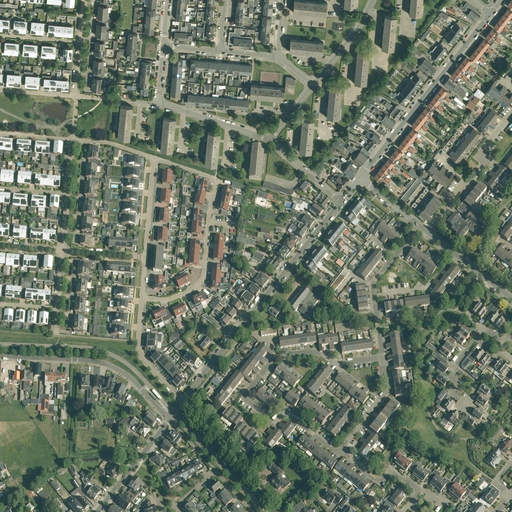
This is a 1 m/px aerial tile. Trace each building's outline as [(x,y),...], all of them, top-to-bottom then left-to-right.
[(302,0),(294,0),(293,12),(301,13),(309,13),(311,1),(302,0)] [(421,15),(422,0),(410,0),(410,6),(409,14),(421,15)] [(327,2),(311,1),(309,13),(317,14),(326,15),(327,2)] [(101,6),(100,6),(99,6),(98,12),(107,13),(108,4),(102,3),(101,6)] [(445,5),(441,10),(445,12),(446,11),(453,15),(455,10),(445,5)] [(466,6),(465,8),(464,8),(477,19),(480,15),(471,9),(470,10),(466,6)] [(477,19),(464,8),(463,10),(467,14),(466,15),(475,22),(477,19)] [(100,18),(100,21),(106,22),(107,13),(98,12),(98,18),(100,18)] [(189,13),(183,13),(177,12),(176,18),(178,19),(178,20),(184,21),(184,20),(185,21),(185,19),(186,19),(186,16),(188,16),(189,13)] [(504,13),(501,18),(506,22),(508,20),(510,21),(511,20),(511,19),(510,17),(504,13)] [(384,24),(383,32),(396,33),(397,17),(384,16),(384,24)] [(11,27),(12,20),(9,20),(9,19),(3,18),(2,29),(8,30),(8,27),(11,27)] [(252,19),(242,19),(236,18),(235,24),(237,24),(237,26),(243,27),(243,25),(242,25),(242,21),(247,22),(246,23),(252,24),(252,19)] [(504,28),(505,27),(506,26),(504,24),(506,22),(501,18),(497,22),(502,26),(504,28)] [(20,31),(20,21),(12,20),(11,27),(14,28),(14,30),(20,31)] [(25,29),(28,29),(29,22),(20,21),(20,31),(25,31),(25,29)] [(97,24),(97,30),(106,31),(106,22),(100,21),(100,24),(97,24)] [(29,22),(28,29),(32,29),(31,32),(37,32),(38,22),(29,22)] [(46,30),(46,23),(38,22),(37,32),(42,33),(43,30),(46,30)] [(174,38),(174,39),(180,39),(181,29),(182,22),(179,22),(178,29),(175,29),(175,32),(172,31),(171,38),(174,38)] [(187,30),(187,33),(186,40),(192,40),(195,40),(196,30),(193,30),(193,34),(190,33),(191,23),(188,22),(187,26),(187,30)] [(450,27),(451,28),(459,34),(463,28),(456,22),(453,25),(452,25),(450,27)] [(504,28),(502,26),(497,22),(493,27),(499,31),(500,29),(502,30),(503,29),(504,28)] [(55,34),(55,24),(50,24),(50,23),(46,23),(46,30),(49,31),(49,33),(55,34)] [(233,44),(239,45),(240,38),(240,36),(241,28),(235,28),(234,36),(229,36),(228,42),(233,42),(233,44)] [(451,28),(448,32),(455,38),(459,34),(451,28)] [(489,32),(494,37),(496,38),(497,37),(498,36),(496,35),(498,32),(493,28),(489,32)] [(213,37),(213,31),(197,29),(197,32),(204,32),(203,39),(209,40),(209,37),(213,37)] [(105,39),(106,31),(97,30),(96,36),(99,36),(99,39),(105,39)] [(394,50),(396,33),(383,32),(382,40),(382,49),(394,50)] [(455,38),(448,32),(444,37),(452,43),(455,38)] [(496,38),(494,37),(489,32),(485,37),(490,41),(492,39),(494,41),(495,40),(496,38)] [(488,49),(488,48),(489,47),(487,45),(489,43),(484,38),(480,43),(485,47),(488,49)] [(96,42),(95,48),(104,48),(105,39),(99,39),(98,42),(96,42)] [(307,41),(290,39),(289,51),(298,52),(306,53),(307,41)] [(323,42),(307,41),(306,53),(314,54),(322,54),(323,42)] [(6,42),(5,44),(5,45),(2,45),(2,52),(5,52),(5,54),(11,54),(12,43),(6,42)] [(18,43),(12,43),(11,54),(17,55),(17,53),(20,54),(21,46),(18,46),(18,43)] [(436,45),(434,48),(442,55),(447,49),(439,43),(437,46),(436,45)] [(488,49),(485,47),(480,43),(476,48),(482,52),(483,50),(486,51),(487,50),(488,49)] [(24,44),(24,45),(24,47),(21,46),(20,54),(29,54),(30,44),(24,44)] [(39,55),(39,48),(36,48),(37,45),(30,44),(29,54),(39,55)] [(42,48),(39,48),(39,55),(48,56),(48,57),(49,46),(43,45),(42,48)] [(55,46),(49,46),(48,57),(54,58),(54,56),(57,57),(58,48),(58,50),(55,49),(55,46)] [(417,51),(418,50),(413,46),(408,52),(413,56),(415,53),(419,56),(421,54),(417,51)] [(71,58),(71,53),(72,48),(65,47),(64,50),(61,50),(60,61),(66,61),(66,58),(71,58)] [(103,57),(104,48),(95,48),(95,54),(97,54),(97,57),(103,57)] [(438,60),(442,55),(434,48),(432,51),(433,51),(430,55),(438,60)] [(480,54),(482,52),(476,48),(473,52),(478,56),(480,58),(481,57),(482,56),(480,54)] [(369,60),(370,51),(357,50),(356,58),(356,66),(368,68),(369,60)] [(480,58),(478,56),(473,52),(469,57),(474,61),(476,59),(478,61),(479,59),(480,58)] [(94,60),(94,66),(103,66),(103,57),(97,57),(97,60),(94,60)] [(466,57),(462,61),(468,66),(469,67),(470,66),(471,65),(469,63),(471,61),(466,57)] [(429,71),(433,74),(436,70),(431,67),(433,65),(425,59),(420,65),(428,72),(429,71)] [(462,61),(459,66),(464,70),(466,68),(467,69),(468,68),(469,67),(468,66),(462,61)] [(102,75),(103,66),(94,66),(93,72),(94,72),(94,75),(96,75),(102,75)] [(366,84),(368,68),(356,66),(355,75),(354,83),(366,84)] [(459,66),(455,71),(460,75),(462,76),(463,75),(464,74),(462,72),(464,70),(459,66)] [(455,71),(451,75),(456,79),(458,77),(460,79),(461,77),(462,76),(460,75),(455,71)] [(5,74),(4,81),(7,81),(7,84),(13,85),(14,74),(8,73),(8,74),(5,74)] [(411,79),(418,85),(423,79),(416,73),(413,76),(412,75),(410,78),(411,79)] [(20,82),(23,83),(23,76),(20,75),(20,74),(14,74),(13,85),(19,85),(20,82)] [(26,83),(26,84),(26,86),(32,86),(33,75),(26,75),(26,76),(23,76),(23,83),(26,83)] [(38,84),(41,84),(42,77),(39,77),(39,76),(33,75),(32,86),(38,87),(38,84)] [(103,75),(102,75),(96,75),(95,78),(93,78),(92,84),(102,84),(103,75)] [(44,87),(50,88),(51,78),(45,78),(45,77),(42,77),(41,84),(44,85),(44,87)] [(285,88),(284,87),(283,93),(294,94),(296,79),(293,79),(293,77),(286,77),(285,88)] [(456,83),(449,78),(449,77),(446,81),(458,90),(463,95),(465,92),(455,84),(456,83)] [(68,83),(68,80),(62,79),(61,89),(67,89),(67,90),(69,90),(70,83),(68,83)] [(415,89),(418,85),(411,79),(407,83),(415,89)] [(494,86),(497,82),(495,80),(485,93),(489,97),(491,95),(497,88),(494,86)] [(463,95),(458,90),(446,81),(443,84),(451,90),(452,89),(463,98),(465,96),(463,95)] [(415,89),(407,83),(404,88),(411,94),(415,89)] [(102,85),(102,84),(92,84),(91,84),(91,87),(92,87),(92,89),(94,90),(94,93),(100,93),(101,85),(102,85)] [(258,98),(266,98),(267,86),(252,84),(251,84),(250,97),(258,98)] [(328,101),(341,102),(342,85),(329,84),(329,93),(328,101)] [(266,98),(273,99),(274,99),(283,100),(283,93),(284,87),(267,86),(266,98)] [(497,88),(491,95),(489,97),(494,101),(496,99),(505,88),(503,86),(499,91),(497,88)] [(442,87),(438,92),(443,96),(445,97),(446,96),(447,97),(448,96),(445,94),(447,91),(442,87)] [(400,92),(408,98),(411,94),(404,88),(400,92)] [(496,99),(500,103),(506,96),(503,93),(506,89),(505,88),(496,99)] [(400,92),(399,91),(397,94),(398,95),(396,98),(403,104),(408,98),(400,92)] [(438,92),(434,96),(440,100),(441,98),(443,100),(444,99),(445,97),(443,96),(438,92)] [(471,94),(468,98),(475,103),(478,99),(471,94)] [(506,96),(500,103),(505,107),(511,98),(511,94),(509,98),(506,96)] [(434,96),(431,101),(436,105),(438,106),(439,105),(440,104),(438,103),(440,100),(434,96)] [(450,100),(449,101),(459,109),(464,103),(455,97),(453,99),(452,98),(450,100)] [(474,104),(468,100),(464,105),(470,109),(474,104)] [(339,118),(341,102),(328,101),(327,109),(326,117),(339,118)] [(387,101),(385,103),(400,115),(403,111),(396,105),(395,107),(387,101)] [(431,101),(427,105),(432,110),(434,107),(436,109),(437,108),(438,106),(436,105),(431,101)] [(397,119),(400,115),(385,103),(383,105),(388,108),(390,110),(388,112),(397,119)] [(119,114),(119,115),(119,122),(131,123),(133,106),(120,105),(119,114)] [(426,107),(422,111),(428,116),(430,117),(430,116),(431,115),(429,113),(431,111),(426,107)] [(375,111),(376,112),(392,125),(395,121),(386,114),(385,115),(378,110),(377,109),(375,111)] [(503,117),(499,115),(491,109),(487,114),(495,119),(497,116),(501,119),(503,117)] [(390,128),(392,125),(376,112),(375,111),(373,110),(371,113),(390,128)] [(422,111),(419,116),(424,120),(426,118),(428,119),(428,118),(430,117),(428,116),(422,111)] [(361,113),(357,120),(360,122),(365,115),(361,113)] [(487,114),(484,118),(495,127),(496,125),(492,122),(495,119),(487,114)] [(419,116),(415,121),(420,125),(422,126),(423,125),(424,124),(422,122),(424,120),(419,116)] [(176,118),(163,117),(162,125),(162,134),(174,135),(176,118)] [(484,118),(480,123),(487,129),(489,126),(494,129),(495,127),(484,118)] [(301,127),(300,135),(313,137),(315,120),(302,119),(301,127)] [(415,121),(411,125),(416,129),(418,127),(420,129),(421,127),(422,126),(420,125),(415,121)] [(118,128),(118,131),(117,138),(130,139),(131,123),(119,122),(118,128)] [(382,133),(384,135),(387,132),(385,130),(385,129),(377,123),(373,128),(375,130),(376,130),(381,134),(382,133)] [(487,137),(489,135),(485,132),(487,129),(480,123),(476,128),(485,135),(487,137)] [(413,128),(409,133),(414,137),(416,139),(417,138),(418,137),(416,135),(418,132),(413,128)] [(473,128),(469,133),(476,138),(480,134),(473,128)] [(220,133),(208,132),(207,140),(206,148),(218,149),(219,140),(220,133)] [(368,136),(375,141),(376,140),(378,142),(381,139),(379,137),(380,136),(375,132),(374,133),(371,132),(368,136)] [(409,133),(405,137),(411,142),(412,140),(414,141),(415,140),(416,139),(414,137),(409,133)] [(473,143),(476,138),(469,133),(466,137),(473,143)] [(173,151),(174,135),(162,134),(161,142),(160,150),(173,151)] [(311,153),(313,137),(300,135),(300,144),(299,152),(311,153)] [(367,141),(374,147),(377,144),(370,139),(369,140),(367,139),(361,135),(360,137),(366,140),(367,141)] [(405,137),(402,142),(407,146),(409,148),(410,147),(411,146),(409,144),(411,142),(405,137)] [(466,137),(462,142),(469,148),(473,143),(466,137)] [(371,152),(374,147),(367,141),(366,140),(364,142),(362,144),(364,146),(371,152)] [(12,144),(12,142),(6,141),(5,151),(5,154),(11,155),(11,152),(14,152),(15,145),(12,144)] [(18,142),(18,143),(18,145),(15,145),(14,152),(23,153),(24,143),(18,142)] [(402,142),(398,147),(403,151),(405,149),(407,151),(408,149),(409,148),(407,146),(402,142)] [(465,153),(469,148),(462,142),(458,147),(465,153)] [(23,153),(33,153),(33,146),(30,146),(30,143),(24,143),(23,153)] [(36,147),(33,146),(33,153),(42,154),(43,144),(37,144),(36,147)] [(43,144),(42,154),(51,155),(52,148),(49,148),(49,145),(43,144)] [(55,148),(52,148),(51,155),(61,156),(62,146),(55,145),(55,148)] [(89,148),(88,154),(98,155),(99,146),(92,145),(91,148),(89,148)] [(264,148),(252,147),(251,155),(250,163),(263,164),(264,148)] [(370,153),(363,147),(361,149),(358,148),(356,150),(352,147),(349,151),(353,154),(355,152),(357,154),(356,156),(363,162),(370,153)] [(458,147),(454,152),(461,157),(465,153),(458,147)] [(218,157),(218,149),(206,148),(205,155),(204,165),(217,166),(218,157)] [(397,148),(393,153),(398,157),(399,157),(401,158),(401,157),(403,158),(404,157),(400,155),(402,152),(397,148)] [(458,162),(461,157),(454,152),(450,157),(458,162)] [(393,153),(389,157),(395,162),(396,159),(398,161),(399,160),(400,160),(401,158),(399,157),(398,157),(393,153)] [(98,164),(98,155),(88,154),(88,160),(90,160),(90,163),(98,164)] [(424,161),(423,160),(415,154),(414,156),(419,160),(422,163),(424,161)] [(363,162),(356,156),(354,158),(352,155),(350,158),(360,166),(363,162)] [(348,164),(356,170),(359,167),(351,161),(348,159),(347,161),(342,157),(341,159),(344,161),(345,162),(348,164)] [(124,163),(123,168),(132,168),(133,165),(139,166),(140,160),(127,158),(126,163),(124,163)] [(388,159),(385,163),(390,167),(390,168),(392,169),(393,168),(394,167),(392,165),(394,163),(388,159)] [(434,165),(437,161),(435,159),(426,171),(431,175),(437,167),(434,165)] [(335,163),(338,165),(339,164),(342,166),(341,166),(344,169),(345,168),(353,174),(356,170),(348,164),(345,162),(344,161),(342,164),(338,160),(335,163)] [(87,166),(87,172),(97,173),(98,164),(90,163),(90,166),(87,166)] [(262,172),(263,164),(250,163),(249,171),(249,179),(261,180),(262,172)] [(385,163),(381,168),(386,172),(388,170),(390,171),(391,170),(392,169),(390,168),(390,167),(385,163)] [(342,171),(350,178),(353,174),(345,168),(344,169),(341,166),(342,166),(339,164),(338,165),(338,166),(343,170),(342,171)] [(497,172),(505,178),(509,173),(497,164),(496,166),(500,169),(497,172)] [(318,174),(322,170),(317,166),(313,170),(318,174)] [(436,178),(444,167),(443,166),(439,170),(437,167),(431,175),(436,178)] [(436,178),(440,182),(446,175),(443,173),(446,168),(444,167),(436,178)] [(123,168),(126,168),(125,177),(138,178),(139,172),(132,171),(132,168),(123,168)] [(381,168),(377,172),(383,177),(385,178),(386,177),(387,176),(385,174),(386,172),(381,168)] [(415,178),(418,174),(411,168),(408,172),(415,178)] [(410,179),(410,178),(411,177),(403,170),(402,172),(410,179)] [(13,181),(16,181),(16,172),(8,171),(7,183),(12,183),(13,181)] [(24,184),(25,173),(16,172),(16,181),(19,181),(18,184),(24,184)] [(96,182),(97,173),(87,172),(86,178),(89,178),(89,181),(95,182),(96,182)] [(377,172),(373,177),(379,181),(381,179),(383,181),(384,179),(385,178),(383,177),(377,172)] [(501,183),(505,178),(497,172),(495,175),(491,172),(490,174),(501,183)] [(30,185),(30,183),(30,182),(33,182),(34,173),(25,173),(24,184),(30,185)] [(42,186),(42,176),(37,176),(37,175),(34,175),(34,173),(33,182),(36,183),(36,185),(42,186)] [(333,175),(336,178),(332,182),(337,186),(341,189),(348,180),(344,178),(345,177),(335,173),(333,175)] [(446,175),(440,182),(445,186),(454,175),(452,173),(449,177),(446,175)] [(497,187),(501,183),(490,174),(488,175),(492,179),(490,182),(497,187)] [(86,184),(85,190),(94,191),(95,182),(89,181),(88,184),(86,184)] [(298,189),(304,194),(310,186),(304,181),(298,189)] [(497,187),(490,182),(488,185),(484,181),(482,183),(493,192),(497,187)] [(122,188),(121,191),(130,192),(131,189),(137,189),(138,183),(125,182),(124,188),(122,188)] [(479,184),(476,189),(483,194),(487,190),(479,184)] [(479,199),(483,194),(476,189),(472,194),(479,199)] [(93,200),(94,191),(85,190),(85,196),(87,196),(87,199),(93,200)] [(121,191),(121,194),(124,194),(123,201),(136,202),(137,195),(130,195),(130,192),(121,191)] [(259,192),(257,197),(264,199),(271,202),(272,200),(273,197),(269,195),(259,192)] [(322,198),(320,200),(328,206),(331,202),(324,196),(324,195),(321,193),(319,195),(322,198)] [(472,194),(468,198),(475,204),(479,199),(472,194)] [(437,205),(441,200),(434,195),(430,200),(437,205)] [(10,206),(20,207),(21,197),(14,196),(14,199),(11,199),(10,206)] [(27,197),(21,197),(20,207),(29,207),(29,208),(30,200),(27,200),(27,197)] [(33,201),(30,200),(29,208),(29,207),(28,212),(35,213),(35,208),(38,208),(39,198),(33,198),(33,201)] [(38,208),(48,209),(48,202),(45,202),(45,199),(39,198),(38,208)] [(363,209),(364,210),(366,208),(365,207),(367,204),(360,198),(355,203),(363,209)] [(433,210),(437,205),(430,200),(429,200),(428,198),(424,203),(426,204),(433,210)] [(477,206),(475,204),(468,198),(464,203),(469,207),(473,210),(477,206)] [(51,202),(48,202),(48,209),(58,210),(58,207),(58,200),(51,199),(51,202)] [(83,204),(82,208),(93,209),(93,200),(87,199),(87,202),(84,202),(84,204),(83,204)] [(324,210),(328,206),(320,200),(316,199),(313,202),(316,204),(316,203),(324,210)] [(311,208),(320,215),(323,211),(315,205),(314,207),(306,201),(305,203),(311,208)] [(318,218),(320,215),(311,208),(305,203),(304,202),(301,206),(304,208),(310,212),(313,215),(318,218)] [(352,208),(359,214),(363,209),(355,203),(352,208)] [(463,203),(457,210),(463,215),(469,207),(464,203),(463,203)] [(422,209),(429,215),(433,210),(426,204),(422,209)] [(119,214),(128,215),(128,212),(135,213),(136,206),(123,205),(122,214),(119,214)] [(92,218),(93,209),(82,208),(82,212),(83,212),(83,214),(86,214),(86,217),(92,218)] [(352,208),(348,212),(356,218),(359,214),(352,208)] [(425,219),(429,215),(422,209),(418,214),(425,219)] [(356,218),(348,212),(344,218),(351,224),(353,221),(355,222),(357,219),(356,218)] [(303,218),(312,225),(315,222),(312,219),(307,215),(306,217),(300,213),(298,215),(299,215),(297,217),(300,219),(301,217),(302,218),(303,218)] [(469,231),(473,234),(478,228),(476,227),(480,221),(470,213),(465,219),(467,221),(465,223),(460,219),(461,218),(455,213),(447,223),(453,227),(451,229),(457,234),(455,236),(461,240),(469,231)] [(119,214),(119,218),(121,218),(121,224),(134,225),(135,219),(128,218),(128,215),(119,214)] [(83,220),(82,226),(92,227),(92,226),(91,226),(92,218),(86,217),(85,220),(83,220)] [(309,229),(312,225),(303,218),(302,218),(301,217),(300,219),(301,220),(303,221),(301,223),(309,229)] [(504,223),(511,229),(511,221),(509,224),(506,222),(502,218),(500,220),(504,223)] [(378,232),(381,234),(386,227),(382,223),(373,234),(375,236),(378,232)] [(507,228),(504,231),(511,236),(511,235),(511,229),(504,223),(503,225),(507,228)] [(301,224),(298,228),(305,234),(308,230),(301,224)] [(335,228),(343,234),(346,230),(339,224),(335,228)] [(92,236),(92,227),(82,226),(82,232),(84,232),(84,235),(92,236)] [(3,227),(2,237),(8,237),(8,235),(11,235),(12,228),(3,227)] [(391,231),(386,227),(381,234),(384,237),(381,241),(382,242),(391,231)] [(14,238),(19,238),(20,228),(12,228),(11,235),(14,235),(14,238)] [(25,236),(28,236),(29,229),(20,228),(19,238),(25,239),(25,236)] [(302,238),(305,234),(298,228),(294,232),(302,238)] [(332,232),(339,238),(343,234),(335,228),(332,232)] [(31,239),(37,240),(38,230),(32,230),(32,229),(29,229),(28,236),(31,237),(31,239)] [(364,231),(361,236),(365,239),(369,235),(364,231)] [(387,239),(390,242),(396,234),(392,231),(391,231),(382,242),(384,243),(387,239)] [(498,231),(497,233),(501,236),(507,241),(511,236),(504,231),(502,234),(498,231)] [(328,237),(335,243),(339,238),(332,232),(328,237)] [(273,237),(258,233),(257,237),(272,241),(273,237)] [(247,236),(239,234),(236,247),(244,249),(247,236)] [(392,250),(401,238),(396,234),(390,242),(394,244),(390,248),(392,250)] [(92,237),(84,236),(84,239),(81,239),(80,245),(83,245),(83,246),(82,246),(87,247),(87,246),(91,246),(92,237)] [(295,247),(299,242),(291,236),(288,241),(295,247)] [(328,237),(324,242),(332,248),(335,243),(328,237)] [(295,247),(288,241),(284,245),(291,251),(295,247)] [(495,255),(494,255),(499,259),(505,252),(502,250),(505,245),(503,244),(495,255)] [(275,247),(279,251),(287,257),(290,253),(279,245),(278,246),(277,245),(275,247)] [(287,257),(279,251),(275,247),(273,249),(275,251),(274,252),(284,261),(287,257)] [(316,252),(323,258),(327,254),(319,248),(316,252)] [(410,257),(413,260),(419,252),(414,248),(405,260),(407,261),(410,257)] [(242,261),(243,253),(243,252),(234,249),(233,261),(241,263),(242,261)] [(505,252),(499,259),(503,262),(504,263),(511,252),(511,250),(508,254),(505,252)] [(384,256),(376,251),(373,255),(380,261),(384,256)] [(312,257),(320,262),(323,258),(316,252),(312,257)] [(415,268),(424,256),(419,252),(413,260),(416,262),(413,266),(415,268)] [(373,255),(369,260),(376,266),(380,261),(373,255)] [(4,259),(4,266),(12,267),(13,257),(7,256),(7,259),(4,259)] [(271,261),(279,267),(283,262),(275,256),(271,261)] [(420,265),(423,267),(428,260),(424,256),(415,268),(416,269),(420,265)] [(18,260),(19,259),(19,257),(13,257),(12,267),(21,268),(21,260),(18,260)] [(312,257),(308,261),(316,267),(320,262),(312,257)] [(21,260),(21,268),(30,268),(30,258),(25,258),(25,261),(21,260)] [(36,259),(30,258),(30,268),(38,269),(39,261),(39,262),(36,262),(36,259)] [(339,259),(336,263),(341,267),(344,263),(339,259)] [(45,262),(42,262),(41,269),(51,270),(52,260),(45,260),(45,262)] [(272,269),(273,268),(276,271),(279,267),(269,260),(268,261),(267,261),(265,264),(265,265),(268,268),(269,268),(270,267),(272,269)] [(372,271),(376,266),(369,260),(365,265),(372,271)] [(424,275),(433,264),(428,260),(423,267),(425,269),(422,274),(424,275)] [(78,266),(77,270),(89,271),(87,271),(88,262),(82,261),(82,264),(79,264),(79,266),(78,266)] [(316,267),(308,261),(304,267),(311,273),(314,270),(315,271),(317,268),(316,267)] [(451,268),(449,270),(456,276),(460,272),(449,263),(447,265),(451,268)] [(438,268),(433,264),(424,275),(426,276),(429,272),(432,275),(438,268)] [(365,265),(361,270),(368,275),(372,271),(365,265)] [(251,269),(248,273),(251,275),(252,274),(261,281),(260,282),(264,285),(266,284),(268,280),(261,274),(259,275),(254,271),(251,269)] [(80,279),(88,280),(89,271),(77,270),(77,274),(78,274),(78,276),(81,276),(80,279)] [(364,280),(368,275),(361,270),(357,275),(364,280)] [(452,281),(456,276),(449,270),(447,274),(443,270),(442,272),(452,281)] [(444,277),(442,280),(449,286),(452,281),(442,272),(440,274),(444,277)] [(251,275),(251,276),(256,280),(254,282),(262,288),(264,285),(260,282),(261,281),(252,274),(251,275)] [(186,275),(181,277),(184,285),(185,285),(186,285),(189,284),(189,283),(190,283),(186,275)] [(183,286),(184,285),(181,277),(175,280),(179,288),(180,287),(181,288),(184,286),(183,286)] [(259,293),(259,292),(261,289),(253,283),(252,285),(245,278),(243,280),(245,282),(259,293)] [(87,289),(88,280),(80,279),(80,282),(77,282),(77,284),(76,284),(76,288),(75,288),(77,288),(87,289)] [(434,281),(445,291),(449,286),(442,280),(439,283),(435,280),(434,281)] [(436,287),(434,289),(441,295),(445,291),(434,281),(432,283),(436,287)] [(255,298),(259,293),(245,282),(244,284),(247,287),(244,289),(255,298)] [(314,287),(320,292),(323,288),(317,283),(314,287)] [(13,299),(14,289),(9,288),(10,285),(4,285),(4,292),(7,292),(6,298),(13,299)] [(306,285),(289,307),(295,312),(298,309),(300,311),(299,311),(310,320),(313,317),(315,319),(319,314),(316,312),(315,313),(314,312),(311,310),(305,305),(311,309),(313,307),(321,298),(314,292),(315,292),(306,285)] [(14,289),(13,299),(20,299),(20,293),(24,293),(24,286),(21,286),(20,289),(14,289)] [(26,300),(32,300),(33,290),(29,290),(30,287),(24,286),(24,293),(27,294),(26,300)] [(87,289),(77,288),(76,294),(79,294),(79,297),(85,298),(86,289),(87,289)] [(238,291),(251,302),(254,298),(246,292),(245,293),(240,289),(238,291)] [(428,294),(428,297),(429,303),(435,302),(441,295),(434,289),(431,294),(429,292),(428,294)] [(114,290),(113,296),(115,296),(114,299),(121,300),(121,297),(128,297),(128,291),(117,290),(114,290)] [(249,305),(251,302),(238,291),(236,294),(238,296),(241,298),(241,299),(249,305)] [(198,295),(197,296),(201,304),(206,301),(202,293),(201,294),(201,293),(198,295)] [(201,304),(197,296),(196,296),(193,297),(193,298),(192,299),(194,303),(193,303),(192,302),(188,304),(191,311),(195,309),(194,307),(196,306),(201,304)] [(76,300),(75,306),(86,307),(86,298),(85,298),(79,297),(79,300),(76,300)] [(480,301),(476,298),(471,304),(474,306),(470,310),(475,315),(481,307),(478,305),(479,303),(480,301)] [(110,302),(109,308),(113,308),(113,309),(119,309),(124,310),(127,310),(127,303),(120,303),(121,300),(114,299),(114,302),(110,302)] [(224,303),(226,304),(229,307),(231,305),(233,307),(235,309),(238,311),(242,305),(238,302),(236,300),(234,303),(232,301),(230,303),(226,300),(224,303)] [(368,310),(367,303),(358,305),(359,313),(365,312),(364,310),(368,310)] [(487,316),(489,314),(492,310),(494,308),(495,305),(492,303),(488,307),(486,309),(485,308),(484,310),(481,307),(475,315),(481,319),(484,314),(487,316)] [(226,304),(224,307),(226,309),(229,311),(225,316),(229,319),(231,317),(232,318),(236,313),(234,311),(233,310),(229,307),(226,304)] [(177,307),(181,315),(187,312),(183,305),(182,305),(181,305),(178,306),(178,307),(177,307)] [(75,312),(76,312),(78,312),(77,315),(85,316),(86,307),(75,306),(75,312)] [(181,315),(177,307),(176,308),(176,307),(173,309),(173,310),(172,310),(176,318),(181,315)] [(281,318),(283,316),(280,313),(281,312),(274,307),(272,310),(271,310),(269,313),(276,318),(278,315),(281,318)] [(159,311),(158,311),(161,319),(167,316),(163,308),(162,309),(161,308),(158,310),(159,311)] [(494,308),(492,310),(489,314),(491,316),(488,320),(493,325),(499,317),(496,315),(497,313),(496,313),(498,311),(494,308)] [(163,323),(161,319),(158,311),(157,312),(156,311),(153,313),(152,314),(156,320),(152,322),(155,327),(163,323)] [(222,323),(223,323),(226,326),(230,320),(229,319),(225,316),(222,314),(219,311),(216,315),(221,319),(220,321),(222,323)] [(1,314),(0,320),(0,321),(12,323),(12,312),(5,312),(5,314),(1,314)] [(12,323),(23,324),(24,313),(17,313),(17,315),(12,315),(12,313),(12,312),(12,323)] [(24,313),(23,324),(35,325),(36,314),(29,314),(29,316),(24,316),(24,313)] [(36,314),(35,325),(47,326),(48,315),(41,315),(40,317),(36,317),(36,314)] [(294,319),(287,314),(285,316),(292,322),(294,319)] [(73,320),(73,324),(84,325),(85,316),(77,315),(77,318),(74,318),(74,320),(73,320)] [(110,325),(118,326),(119,323),(126,323),(126,317),(113,316),(112,325),(110,325)] [(209,316),(206,320),(215,327),(218,324),(209,316)] [(502,320),(499,317),(493,325),(498,329),(502,324),(504,326),(509,320),(505,317),(504,319),(503,318),(502,320)] [(73,328),(73,330),(76,330),(76,333),(83,334),(84,325),(73,324),(72,328),(73,328)] [(467,328),(461,324),(459,326),(458,328),(460,329),(459,330),(461,331),(458,334),(465,340),(470,335),(465,331),(467,328)] [(110,325),(109,328),(112,328),(111,335),(124,336),(125,329),(118,329),(118,326),(110,325)] [(197,345),(200,347),(203,350),(210,342),(207,340),(209,337),(203,332),(201,334),(204,336),(197,345)] [(148,337),(148,342),(157,343),(158,338),(157,338),(158,334),(152,334),(151,337),(148,337)] [(449,339),(452,342),(454,344),(457,341),(461,345),(465,340),(458,334),(456,337),(454,336),(454,337),(452,335),(449,339)] [(450,344),(452,342),(449,339),(446,337),(443,341),(445,343),(444,344),(446,345),(443,348),(451,354),(455,348),(450,344)] [(179,339),(172,345),(175,349),(176,349),(176,348),(182,343),(179,339)] [(150,348),(150,353),(156,351),(157,349),(157,343),(148,342),(147,348),(150,348)] [(271,356),(273,354),(261,345),(258,350),(265,355),(267,353),(271,356)] [(434,353),(438,357),(440,358),(442,355),(446,359),(451,354),(443,348),(441,351),(439,350),(437,349),(437,350),(435,348),(432,352),(434,353)] [(262,359),(265,355),(258,350),(254,354),(265,363),(267,362),(262,359)] [(158,353),(156,351),(150,353),(153,357),(151,359),(155,363),(164,354),(162,356),(158,352),(158,353)] [(475,360),(478,362),(484,355),(479,351),(475,355),(473,353),(468,359),(473,363),(475,360)] [(195,365),(199,360),(190,353),(190,352),(186,356),(183,359),(184,359),(189,363),(190,362),(194,365),(195,365)] [(157,361),(161,365),(169,358),(169,357),(168,358),(164,354),(155,363),(157,361)] [(265,363),(254,354),(250,359),(257,365),(259,362),(264,365),(265,363)] [(484,371),(486,368),(488,366),(486,364),(490,359),(484,355),(478,362),(481,364),(479,367),(484,371)] [(438,369),(443,374),(444,374),(448,369),(442,364),(444,361),(440,358),(438,357),(436,359),(438,361),(436,363),(439,365),(437,368),(438,369)] [(172,362),(169,358),(161,365),(164,369),(172,362)] [(255,368),(257,365),(250,359),(246,364),(258,373),(259,371),(255,368)] [(491,363),(488,366),(486,368),(491,372),(494,369),(497,371),(502,364),(497,360),(493,365),(491,363)] [(164,369),(168,373),(175,366),(172,363),(173,362),(172,362),(164,369)] [(404,369),(403,363),(394,364),(394,368),(389,369),(389,371),(404,369)] [(256,375),(258,373),(246,364),(243,369),(250,374),(252,372),(256,375)] [(502,381),(504,378),(506,375),(504,373),(508,369),(502,364),(497,371),(494,374),(502,381)] [(325,365),(317,375),(329,384),(330,382),(328,380),(328,381),(326,379),(331,373),(333,374),(332,375),(334,377),(336,374),(325,365)] [(179,370),(175,366),(168,373),(172,377),(179,370)] [(285,370),(280,366),(274,373),(279,377),(285,370)] [(243,369),(239,374),(241,375),(241,376),(244,378),(250,383),(252,381),(247,377),(250,374),(243,369)] [(443,374),(438,369),(436,372),(437,373),(436,375),(439,378),(436,381),(444,387),(448,381),(442,376),(443,374)] [(173,383),(183,374),(179,370),(172,377),(175,381),(173,383)] [(279,377),(284,381),(289,373),(285,370),(279,377)] [(240,382),(244,378),(241,376),(241,375),(239,374),(237,372),(233,377),(240,382)] [(284,381),(289,384),(294,377),(289,373),(284,381)] [(39,401),(38,405),(41,406),(41,411),(41,412),(48,412),(49,405),(49,402),(49,395),(50,375),(45,374),(45,380),(45,382),(45,386),(46,386),(45,395),(39,395),(39,399),(39,400),(39,401)] [(183,375),(183,374),(173,383),(177,387),(179,385),(182,389),(186,384),(184,381),(180,377),(183,375)] [(345,378),(340,374),(335,381),(340,385),(345,378)] [(81,387),(82,387),(85,387),(85,390),(88,391),(91,391),(92,384),(89,384),(89,376),(88,376),(88,375),(85,375),(85,376),(82,376),(82,380),(81,380),(81,383),(82,383),(81,387)] [(327,386),(329,384),(317,375),(310,385),(321,393),(323,391),(321,390),(320,390),(318,389),(323,382),(325,384),(327,386)] [(104,380),(101,380),(101,378),(100,378),(100,377),(95,376),(94,378),(93,378),(93,390),(100,390),(100,392),(101,393),(103,384),(104,380)] [(233,377),(230,381),(237,387),(240,382),(233,377)] [(293,388),(299,381),(294,377),(289,384),(293,388)] [(340,385),(344,389),(350,382),(345,378),(340,385)] [(102,393),(103,393),(107,394),(112,395),(114,389),(115,385),(114,385),(112,384),(113,381),(105,379),(103,389),(102,393)] [(233,392),(237,387),(230,381),(226,386),(233,392)] [(355,385),(350,382),(344,389),(349,392),(355,385)] [(348,393),(353,397),(359,390),(356,388),(359,384),(357,382),(355,385),(349,392),(348,393)] [(117,400),(123,402),(125,397),(122,395),(126,388),(119,385),(114,394),(119,396),(117,400)] [(310,385),(306,389),(313,395),(315,392),(318,393),(317,394),(319,395),(321,393),(310,385)] [(484,394),(482,397),(487,401),(491,396),(490,396),(493,393),(483,385),(479,390),(484,394)] [(226,386),(222,391),(229,397),(233,392),(226,386)] [(362,392),(359,390),(353,397),(358,401),(367,390),(365,388),(362,392)] [(266,393),(261,389),(256,396),(260,400),(266,393)] [(363,405),(369,398),(365,395),(369,391),(367,390),(358,401),(363,405)] [(440,407),(443,404),(445,401),(442,400),(446,395),(441,390),(435,398),(438,400),(435,403),(438,405),(440,407)] [(225,401),(229,397),(222,391),(218,396),(225,401)] [(285,399),(290,403),(295,396),(290,392),(285,399)] [(271,397),(266,393),(260,400),(265,404),(271,397)] [(310,395),(308,393),(299,405),(308,412),(317,401),(315,399),(314,401),(314,402),(313,404),(306,399),(308,397),(309,397),(310,395)] [(225,401),(218,396),(214,401),(221,406),(225,401)] [(300,400),(295,396),(290,403),(294,407),(300,400)] [(487,401),(482,397),(481,396),(476,401),(481,405),(479,408),(483,411),(485,412),(489,408),(486,405),(488,402),(487,401)] [(276,401),(271,397),(265,404),(270,408),(276,401)] [(131,409),(135,403),(129,400),(126,406),(131,409)] [(388,405),(396,410),(399,406),(392,400),(388,405)] [(275,412),(280,405),(276,401),(270,408),(275,412)] [(319,403),(317,401),(308,412),(318,420),(327,408),(325,407),(323,409),(324,409),(322,411),(316,406),(317,404),(318,405),(319,403)] [(449,412),(451,410),(454,406),(455,405),(449,401),(445,406),(443,404),(440,407),(438,409),(441,411),(443,413),(446,410),(449,412)] [(388,405),(385,410),(392,416),(394,413),(396,415),(398,412),(396,410),(388,405)] [(349,418),(353,413),(346,408),(343,411),(341,409),(342,409),(340,407),(338,409),(349,418)] [(318,420),(323,424),(328,416),(325,414),(327,412),(329,410),(327,408),(318,420)] [(222,416),(227,420),(233,413),(228,409),(222,416)] [(332,416),(330,418),(342,428),(349,418),(338,409),(336,411),(338,413),(339,412),(341,414),(336,420),(334,418),(332,416)] [(489,415),(485,412),(483,411),(481,413),(476,409),(472,415),(475,417),(480,421),(482,418),(485,420),(487,418),(488,417),(489,415)] [(385,410),(381,415),(388,420),(392,416),(385,410)] [(156,422),(154,420),(156,418),(153,415),(148,411),(144,415),(146,417),(143,420),(152,427),(156,422)] [(457,419),(458,416),(453,412),(449,417),(447,415),(442,421),(447,425),(449,422),(452,424),(453,424),(457,419)] [(233,413),(227,420),(232,424),(238,417),(233,413)] [(381,415),(377,419),(384,425),(388,420),(381,415)] [(464,421),(471,427),(474,424),(477,426),(481,422),(480,421),(475,417),(473,420),(468,416),(464,421)] [(136,424),(147,433),(150,430),(148,429),(142,424),(141,426),(139,424),(140,423),(133,417),(130,420),(135,424),(134,425),(135,425),(136,424)] [(243,421),(238,417),(232,424),(237,428),(240,424),(243,421)] [(334,437),(342,428),(330,418),(329,421),(331,422),(333,424),(328,430),(327,428),(325,426),(323,428),(334,437)] [(122,420),(119,424),(127,430),(131,424),(138,430),(137,432),(141,435),(144,437),(147,433),(136,424),(135,425),(134,425),(135,424),(131,421),(130,420),(130,421),(128,419),(126,421),(124,420),(123,421),(122,420)] [(384,425),(377,419),(373,424),(381,430),(384,425)] [(280,425),(291,434),(295,429),(288,423),(285,426),(281,423),(280,425)] [(240,424),(237,428),(234,431),(239,435),(245,428),(240,424)] [(373,424),(369,429),(377,435),(381,430),(373,424)] [(282,430),(280,433),(283,436),(287,439),(291,434),(280,425),(278,427),(282,430)] [(249,432),(245,428),(239,435),(244,439),(249,432)] [(268,431),(279,440),(283,436),(280,433),(276,429),(273,433),(269,429),(268,431)] [(271,436),(268,439),(275,445),(279,440),(268,431),(266,433),(271,436)] [(371,436),(368,439),(376,444),(379,439),(368,431),(367,432),(371,436)] [(173,443),(174,443),(176,440),(178,441),(182,437),(178,432),(176,434),(172,432),(167,438),(169,440),(169,441),(172,443),(173,443)] [(244,439),(248,442),(254,435),(249,432),(244,439)] [(259,439),(254,435),(248,442),(253,446),(259,439)] [(301,449),(308,440),(304,436),(296,445),(301,449)] [(362,438),(361,440),(372,449),(376,444),(368,439),(366,442),(362,438)] [(260,441),(271,450),(275,445),(268,439),(266,442),(262,439),(260,441)] [(503,443),(503,444),(500,448),(507,454),(511,446),(511,443),(507,439),(506,441),(505,440),(503,440),(503,441),(503,443)] [(313,444),(308,440),(301,449),(306,453),(308,451),(313,444)] [(363,445),(361,448),(368,454),(372,449),(361,440),(359,442),(363,445)] [(163,444),(160,447),(162,448),(164,450),(163,451),(165,452),(163,454),(165,455),(169,458),(173,462),(177,460),(173,456),(171,455),(169,454),(173,449),(165,442),(163,444)] [(318,447),(313,444),(308,451),(310,453),(309,455),(311,456),(312,455),(318,447)] [(318,447),(312,455),(317,458),(323,451),(318,447)] [(368,454),(361,448),(359,451),(354,448),(353,450),(364,459),(368,454)] [(497,465),(501,460),(498,457),(500,454),(495,450),(488,458),(489,459),(486,462),(495,469),(497,465)] [(328,455),(323,451),(317,458),(322,462),(328,455)] [(405,455),(401,452),(396,457),(399,459),(396,464),(401,468),(406,460),(403,458),(405,455)] [(160,466),(164,460),(161,457),(162,456),(160,455),(159,456),(155,453),(153,456),(150,459),(153,461),(154,461),(160,466)] [(327,466),(332,459),(328,455),(322,462),(327,466)] [(334,469),(339,473),(345,466),(342,464),(345,459),(343,458),(334,469)] [(337,462),(332,459),(327,466),(331,470),(337,462)] [(412,469),(414,467),(416,464),(412,460),(410,463),(406,460),(401,468),(406,472),(409,467),(412,469)] [(277,476),(274,478),(271,481),(270,482),(271,482),(271,483),(273,485),(274,485),(278,490),(282,486),(282,487),(283,487),(282,486),(285,483),(288,485),(287,486),(290,483),(287,479),(284,481),(280,476),(283,473),(275,465),(276,464),(273,462),(267,467),(270,470),(270,469),(277,476)] [(417,478),(418,478),(423,471),(421,469),(423,466),(418,462),(416,464),(414,467),(417,469),(413,474),(414,474),(413,475),(417,478)] [(193,464),(198,474),(201,473),(201,472),(203,471),(199,463),(194,465),(193,464)] [(196,475),(198,474),(193,464),(189,467),(193,476),(196,475)] [(344,477),(353,465),(351,464),(348,468),(345,466),(339,473),(344,477)] [(78,471),(74,465),(69,468),(74,474),(78,471)] [(108,470),(106,472),(108,474),(113,478),(114,478),(120,470),(121,469),(120,469),(121,468),(116,465),(116,466),(115,465),(110,471),(108,470)] [(355,467),(353,465),(344,477),(349,480),(354,473),(351,471),(355,467)] [(189,479),(193,476),(189,467),(188,467),(189,468),(184,471),(189,479)] [(430,479),(432,476),(433,475),(436,471),(435,470),(432,474),(428,470),(426,473),(423,471),(418,478),(417,478),(422,482),(423,481),(423,482),(427,477),(430,479)] [(184,471),(180,473),(184,481),(189,479),(184,471)] [(436,471),(433,475),(432,476),(435,479),(430,484),(431,484),(430,485),(434,488),(435,487),(436,488),(442,480),(439,478),(441,475),(436,471)] [(169,489),(174,486),(169,477),(170,477),(168,475),(167,475),(166,472),(162,474),(161,472),(158,474),(162,481),(164,480),(169,489)] [(359,477),(362,473),(361,472),(357,476),(354,473),(349,480),(353,484),(359,477)] [(86,488),(96,496),(97,495),(98,496),(100,493),(100,492),(102,490),(98,486),(96,486),(95,486),(94,487),(92,489),(88,486),(89,484),(86,480),(88,477),(91,480),(94,477),(88,473),(82,480),(86,487),(85,488),(86,488)] [(179,484),(184,481),(180,473),(175,475),(174,474),(174,475),(179,484)] [(170,477),(169,477),(174,486),(179,484),(174,475),(170,477)] [(131,482),(138,487),(140,486),(142,487),(144,485),(142,483),(134,477),(131,482)] [(364,481),(359,477),(353,484),(358,488),(364,481)] [(485,481),(482,478),(480,480),(480,481),(478,482),(475,486),(479,488),(485,481)] [(448,489),(450,486),(452,483),(447,479),(445,483),(442,480),(436,488),(441,492),(445,487),(448,489)] [(449,494),(453,498),(461,488),(458,486),(460,483),(456,479),(452,483),(450,486),(453,488),(449,493),(450,493),(449,494)] [(60,489),(54,481),(50,484),(57,491),(60,489)] [(364,481),(358,488),(363,492),(369,485),(364,481)] [(137,489),(138,487),(131,482),(128,486),(137,493),(139,491),(137,489)] [(209,489),(207,490),(212,495),(210,496),(212,499),(217,495),(215,492),(221,487),(216,482),(210,488),(209,489)] [(485,493),(487,495),(495,501),(499,496),(494,492),(496,490),(491,485),(485,493)] [(396,493),(394,496),(401,502),(405,497),(400,493),(402,490),(397,486),(393,491),(396,493)] [(35,491),(42,499),(47,495),(40,487),(35,491)] [(96,497),(96,496),(86,488),(84,490),(89,493),(87,495),(94,501),(96,497)] [(461,488),(453,498),(458,501),(459,500),(459,501),(463,496),(466,498),(467,496),(470,494),(471,491),(466,488),(464,491),(461,488)] [(30,491),(26,495),(30,501),(35,497),(30,491)] [(336,497),(329,491),(326,494),(326,493),(325,494),(326,495),(323,498),(331,504),(333,501),(338,505),(342,499),(338,495),(336,497)] [(217,495),(212,499),(214,501),(215,501),(219,505),(222,502),(229,496),(225,492),(219,497),(217,495)] [(78,493),(73,498),(84,511),(85,510),(86,511),(89,508),(88,507),(89,507),(82,499),(78,493)] [(479,505),(481,503),(479,501),(472,496),(470,494),(467,496),(473,501),(472,503),(476,506),(474,510),(476,511),(483,511),(485,510),(479,505)] [(495,501),(487,495),(485,498),(482,496),(479,501),(481,503),(484,505),(486,502),(491,506),(495,501)] [(131,503),(126,499),(122,496),(119,499),(118,499),(116,501),(117,502),(116,503),(125,510),(131,503)] [(226,506),(222,510),(224,511),(229,508),(227,506),(233,500),(229,496),(222,502),(226,506)] [(383,500),(386,502),(390,506),(392,503),(397,507),(401,502),(394,496),(392,499),(389,497),(387,499),(385,500),(383,499),(383,500)] [(72,498),(67,503),(74,511),(81,511),(80,511),(82,510),(80,508),(72,498)] [(183,510),(183,511),(189,511),(195,507),(196,506),(192,502),(194,501),(191,498),(187,502),(189,505),(183,510)] [(144,511),(155,511),(154,506),(151,506),(149,501),(142,504),(144,509),(143,509),(144,511)] [(390,506),(386,502),(382,508),(384,510),(382,511),(392,511),(388,509),(390,506)] [(31,503),(26,507),(29,511),(35,508),(31,503)]
